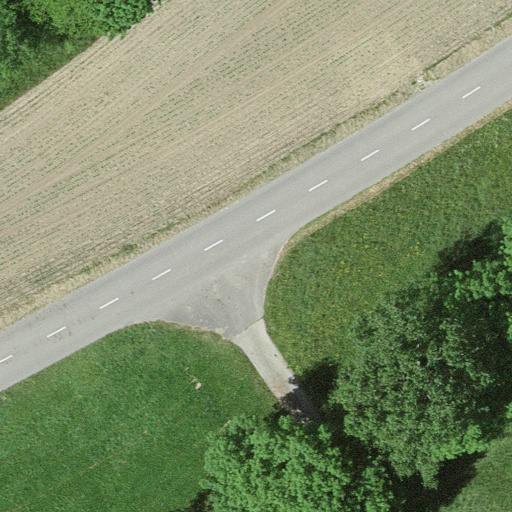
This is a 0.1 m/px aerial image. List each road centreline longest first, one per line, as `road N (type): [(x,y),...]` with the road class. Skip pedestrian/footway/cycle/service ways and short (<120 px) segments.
road 1 (unclassified): [(511,66),(211,254),(0,365)]
road 2 (track): [(190,265),(365,511)]
